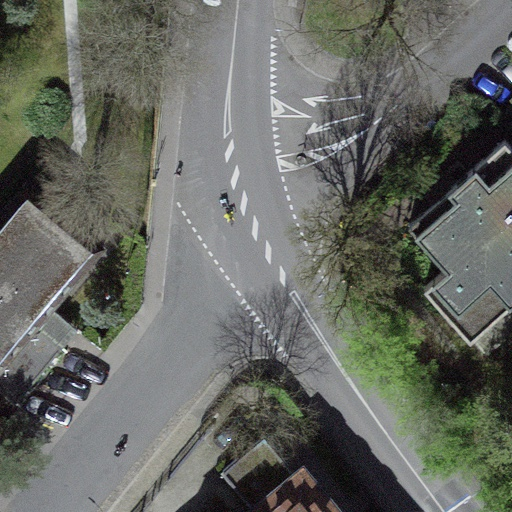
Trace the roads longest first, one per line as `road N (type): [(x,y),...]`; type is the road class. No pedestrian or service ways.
road 1 (residential): [(511,0),(364,132),(265,245)]
road 2 (residential): [(53,511),(265,245)]
road 3 (tertiary): [(445,511),(265,245)]
road 4 (tertiary): [(265,245),(228,148),(237,0)]
